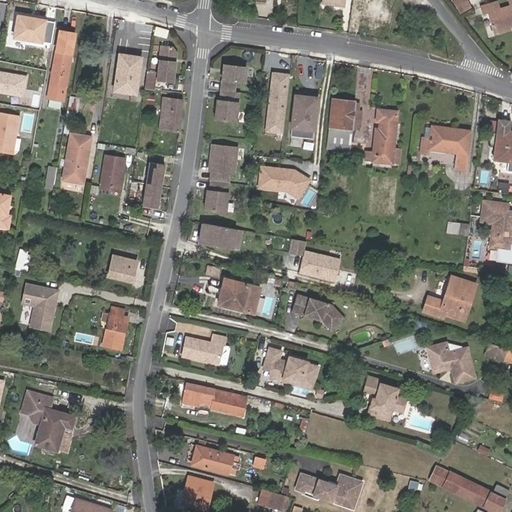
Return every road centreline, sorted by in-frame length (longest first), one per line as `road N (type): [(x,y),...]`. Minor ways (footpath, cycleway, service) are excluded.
road 1 (residential): [(153,511),(139,395),(188,171),(204,31)]
road 2 (residential): [(204,31),(343,46),(493,83)]
